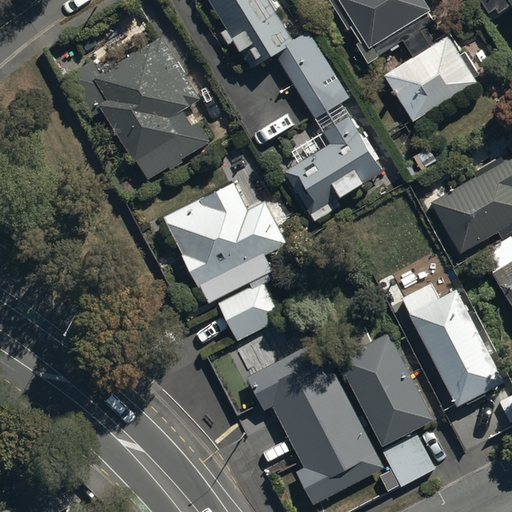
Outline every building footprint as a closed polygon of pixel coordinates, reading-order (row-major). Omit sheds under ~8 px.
[(273,55),(291,41),(265,0),(207,0),(226,30),(219,34),(228,48),(234,44),(250,70),(273,55)] [(430,4),(427,0),(332,0),(348,25),(350,23),(359,38),(356,40),(367,57),(403,35),(413,52),(384,70),(413,116),(480,74),(452,29),(436,39),(425,21),(432,16),(426,6),(430,4)] [(200,94),(162,32),(160,30),(100,68),(92,55),(65,72),(90,112),(103,104),(147,175),(168,162),(170,165),(183,157),(181,154),(208,137),(186,102),(200,94)] [(291,41),(273,55),(329,145),(284,172),(314,223),(342,205),(337,197),(382,170),(341,104),(348,100),(306,30),(291,41)] [(504,237),(511,233),(510,231),(511,229),(511,133),(505,138),(511,148),(429,200),(460,249),(497,226),(504,237)] [(228,179),(162,211),(205,298),(216,293),(237,337),(281,316),(265,284),(284,275),(276,259),(271,262),(265,249),(288,238),(279,219),(290,213),(279,190),(271,194),(245,139),(216,153),(228,179)] [(511,300),(511,234),(511,233),(504,237),(481,251),(511,300)] [(431,277),(400,293),(455,401),(500,379),(453,285),(439,292),(431,277)] [(389,327),(337,352),(391,466),(380,471),(388,489),(436,466),(415,422),(431,414),(389,327)] [(384,461),(318,335),(247,372),(264,404),(272,400),(303,460),(295,464),(313,498),(384,461)] [(17,511),(52,511),(66,505),(54,479),(11,499),(17,511)]
